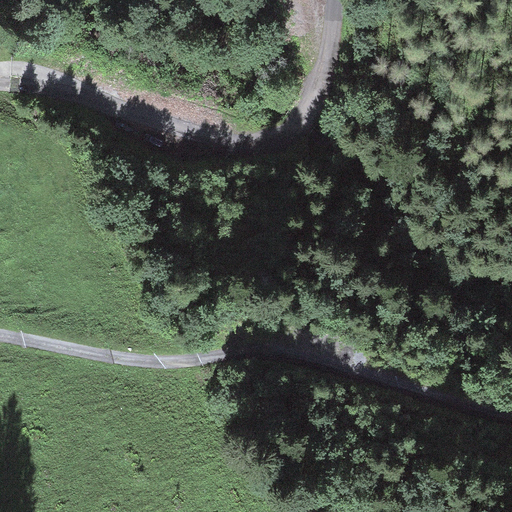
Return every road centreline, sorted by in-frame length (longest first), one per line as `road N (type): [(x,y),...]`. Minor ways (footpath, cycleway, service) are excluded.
road 1 (track): [(0,337),(152,361),(285,354),(511,425)]
road 2 (unclassified): [(334,0),(308,100),(289,129),(266,141),(222,140),(0,83)]
